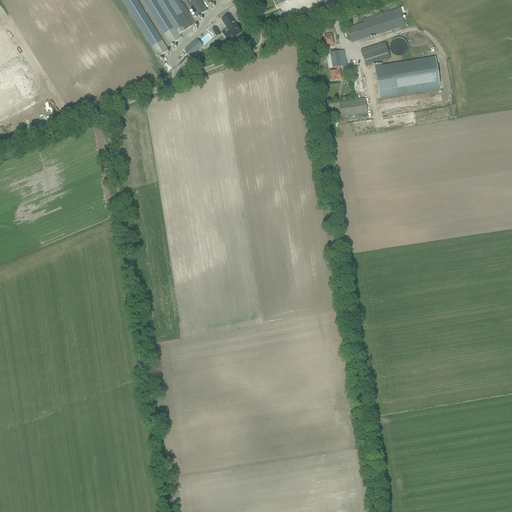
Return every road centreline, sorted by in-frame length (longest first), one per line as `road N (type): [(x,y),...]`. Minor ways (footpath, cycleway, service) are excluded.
road 1 (unclassified): [(378,511),(298,33)]
road 2 (track): [(169,511),(105,114)]
road 3 (unclassified): [(0,156),(268,45)]
road 4 (track): [(0,9),(73,127)]
